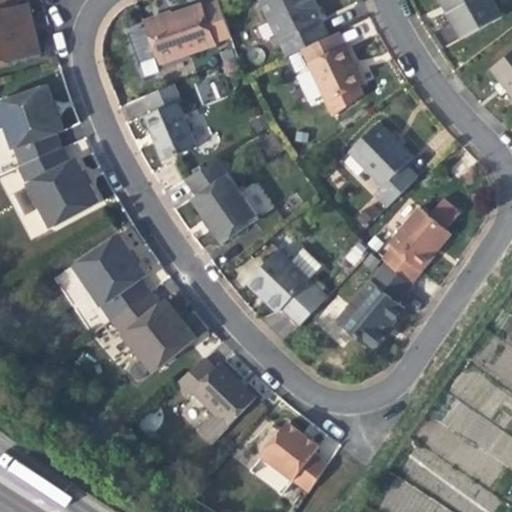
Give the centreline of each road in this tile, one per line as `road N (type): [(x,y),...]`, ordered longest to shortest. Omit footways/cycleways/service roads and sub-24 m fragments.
road 1 (residential): [(94,0),(75,34),(77,64),(122,169),(192,276),(312,393),(357,400),(395,378),(496,234),(507,191)]
road 2 (residential): [(381,0),(431,86),(491,149),(507,191)]
